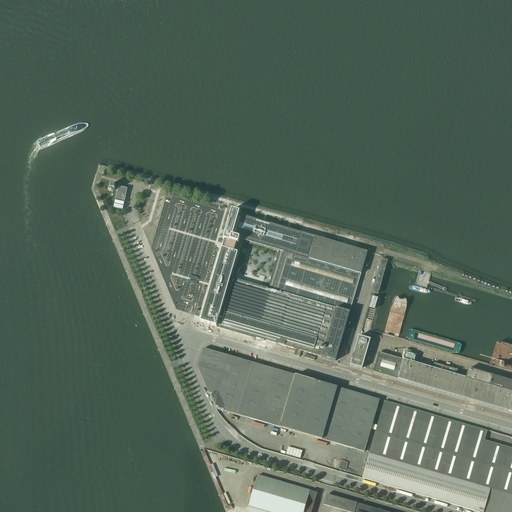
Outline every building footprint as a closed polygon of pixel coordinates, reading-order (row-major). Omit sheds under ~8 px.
[(127,189),(124,188),(118,187),(115,187),(116,186),(115,186),(114,185),(115,185),(111,184),(111,185),(110,185),(109,188),(109,189),(108,189),(108,191),(112,192),(113,192),(114,191),(115,191),(118,191),(115,201),(114,208),(123,210),(126,193),(127,190),(127,189)] [(206,206),(216,209),(218,201),(209,199),(208,201),(206,206)] [(201,322),(216,326),(335,361),(367,252),(332,242),(242,216),(241,216),(238,215),(239,212),(234,211),(232,210),(223,240),(224,240),(225,241),(223,249),(222,249),(201,322)] [(371,293),(373,293),(378,294),(388,261),(381,259),(371,293)] [(367,314),(374,316),(379,297),(372,296),(367,314)] [(353,354),(352,355),(352,356),(352,357),(351,357),(351,358),(352,359),(350,366),(362,369),(370,340),(358,336),(353,354)] [(252,363),(211,351),(203,349),(198,368),(216,409),(237,415),(252,363)] [(379,353),(376,363),(373,372),(403,381),(408,362),(379,353)] [(408,362),(403,381),(460,398),(466,378),(456,375),(457,370),(453,369),(434,363),(432,369),(408,362)] [(295,375),(252,363),(237,415),(280,428),(295,375)] [(511,381),(468,369),(466,378),(460,398),(511,412),(511,381)] [(337,388),(295,375),(280,428),(322,440),(337,388)] [(379,400),(337,388),(322,440),(364,452),(379,400)] [(511,511),(511,449),(484,441),(487,432),(384,402),(369,454),(362,478),(474,511),(477,511),(511,511)] [(341,460),(339,469),(347,470),(348,461),(341,460)] [(257,476),(248,507),(264,511),(311,511),(317,493),(257,476)] [(359,505),(327,495),(324,505),(348,511),(384,511),(359,504),(359,505)]
